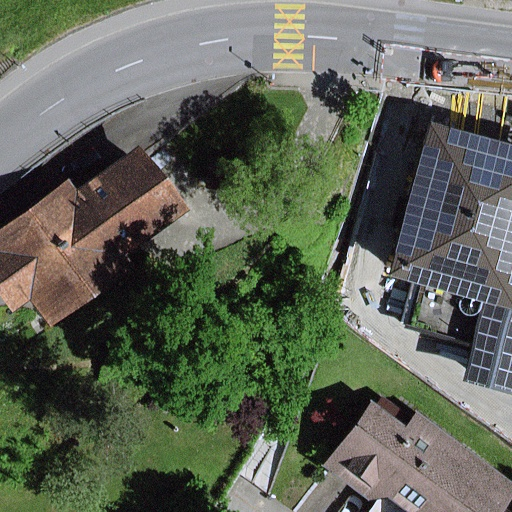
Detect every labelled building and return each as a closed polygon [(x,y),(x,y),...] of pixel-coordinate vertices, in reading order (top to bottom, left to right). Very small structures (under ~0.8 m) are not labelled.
[(511,110),(511,94),(405,83),(403,99),(511,110)] [(511,398),(511,147),(422,123),(379,278),(476,305),(454,383),(511,398)] [(176,214),(131,151),(69,194),(60,181),(0,223),(0,311),(1,314),(18,302),(37,329),(124,269),(115,256),(176,214)] [(397,327),(349,291),(336,308),(383,345),(397,327)] [(398,429),(362,402),(313,467),(359,502),(381,499),(399,511),(492,511),(511,488),(410,412),(398,429)]
